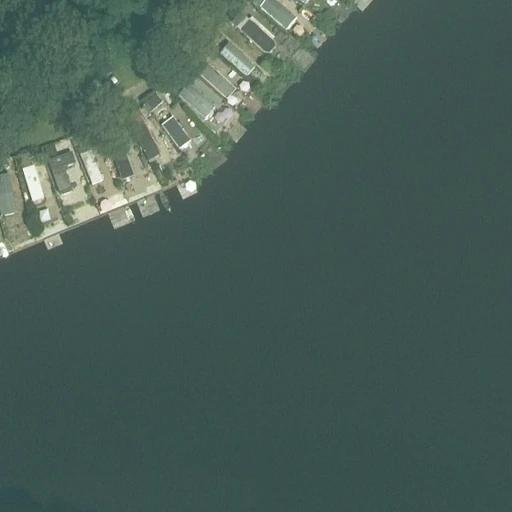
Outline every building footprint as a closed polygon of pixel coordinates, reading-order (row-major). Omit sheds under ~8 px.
[(255,0),(253,2),(260,8),(267,0),(255,0)] [(232,24),(240,31),(248,20),(241,14),(232,24)] [(214,36),(208,43),(211,45),(217,38),(214,36)] [(189,66),(196,73),(203,65),(195,59),(189,66)] [(171,89),(178,95),(186,86),(179,80),(171,89)] [(156,96),(144,106),(151,114),(163,104),(156,96)] [(127,119),(133,130),(143,124),(137,113),(127,119)] [(102,129),(104,134),(114,131),(112,125),(102,129)] [(77,138),(81,148),(88,145),(85,135),(77,138)] [(54,146),(45,149),(48,159),(57,156),(54,146)] [(27,155),(19,157),(21,167),(30,164),(27,155)]
